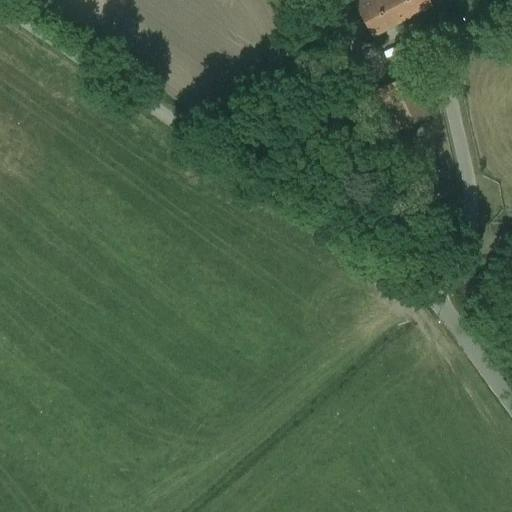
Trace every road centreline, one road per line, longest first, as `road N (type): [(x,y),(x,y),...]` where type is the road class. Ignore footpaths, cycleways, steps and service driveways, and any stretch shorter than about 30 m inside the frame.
road 1 (unclassified): [(0,6),(398,264),(437,301)]
road 2 (unclassified): [(511,6),(461,33),(439,60),(471,210),(458,272),(437,301)]
road 3 (unclassified): [(437,301),(511,406)]
